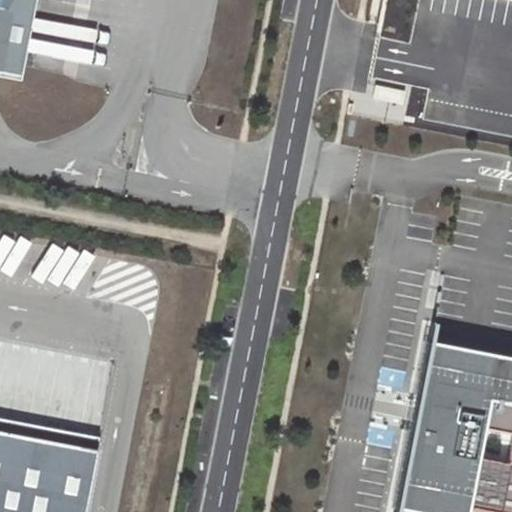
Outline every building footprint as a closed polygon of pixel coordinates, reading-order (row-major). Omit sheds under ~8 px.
[(0,0),(0,77),(19,81),(34,0),(0,0)] [(407,91),(377,85),(374,98),(404,104),(407,91)] [(465,511),(466,508),(476,458),(482,429),(511,434),(511,431),(511,358),(426,342),(413,407),(417,408),(415,420),(411,420),(394,509),(410,511),(465,511)] [(0,511),(85,511),(99,447),(0,427),(0,511)] [(511,511),(511,431),(511,434),(505,464),(476,458),(466,508),(485,511),(511,511)]
